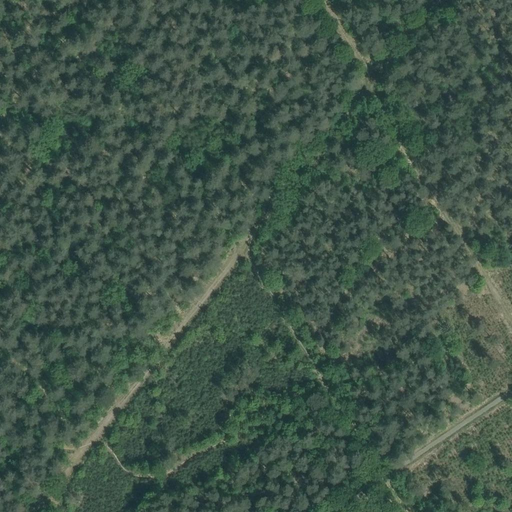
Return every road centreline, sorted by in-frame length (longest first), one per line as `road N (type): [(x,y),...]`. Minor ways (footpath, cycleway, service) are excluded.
road 1 (track): [(511,326),(369,88),(305,169)]
road 2 (track): [(325,390),(241,252),(305,169)]
